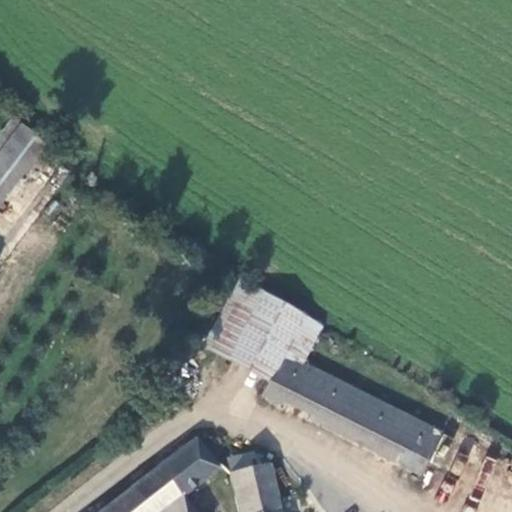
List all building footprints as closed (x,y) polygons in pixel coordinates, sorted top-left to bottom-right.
[(0,208),(48,143),(12,117),(0,132),(0,208)] [(57,170),(43,160),(29,178),(43,189),(57,170)] [(29,208),(15,196),(1,214),(16,226),(29,208)] [(256,311),(288,334),(303,314),(270,291),(256,311)] [(444,433),(285,353),(262,397),(421,477),(444,433)] [(165,511),(186,497),(224,468),(199,436),(98,511),(165,511)] [(283,511),(273,463),(229,473),(237,511),(283,511)] [(197,511),(186,497),(165,511),(197,511)]
